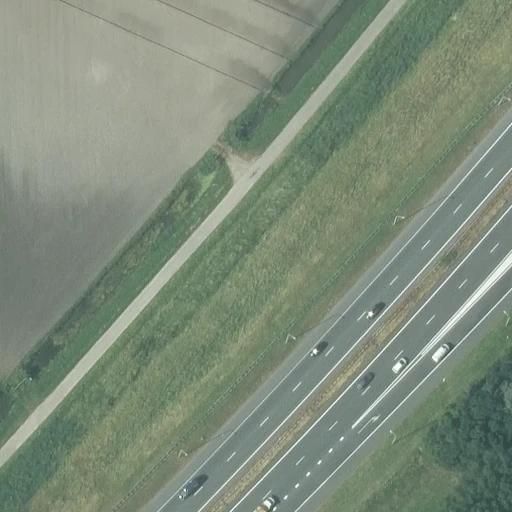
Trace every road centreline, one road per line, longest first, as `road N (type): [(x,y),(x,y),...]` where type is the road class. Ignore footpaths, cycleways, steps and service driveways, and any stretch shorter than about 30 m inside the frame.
road 1 (motorway): [(511,147),(179,511)]
road 2 (motorway): [(348,420),(511,228)]
road 3 (motorway): [(348,420),(511,270)]
road 4 (motorway): [(258,511),(348,420)]
